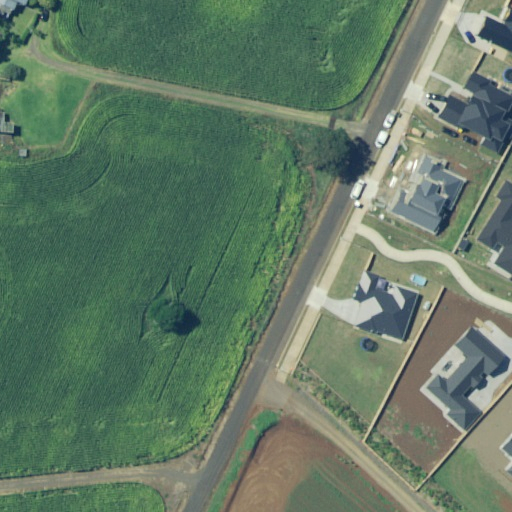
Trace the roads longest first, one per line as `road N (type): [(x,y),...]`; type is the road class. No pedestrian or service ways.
road 1 (unclassified): [(437,0),(192,511)]
road 2 (unknown): [(259,372),(420,511)]
